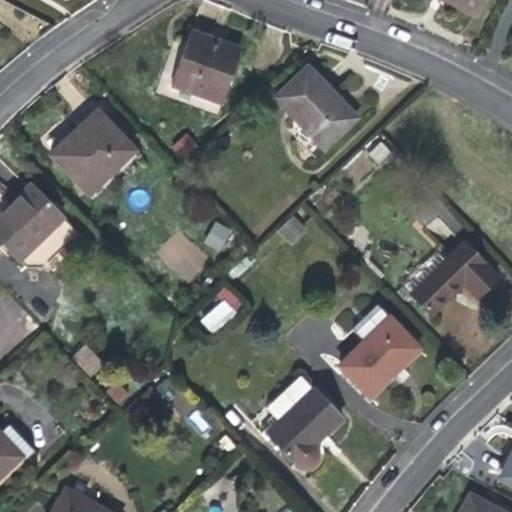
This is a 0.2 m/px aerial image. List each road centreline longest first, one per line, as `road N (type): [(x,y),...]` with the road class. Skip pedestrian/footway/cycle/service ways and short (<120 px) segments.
road 1 (residential): [(511,114),(428,66),(258,0)]
road 2 (residential): [(385,511),(421,457),(511,370)]
road 3 (residential): [(136,0),(33,73),(0,108)]
